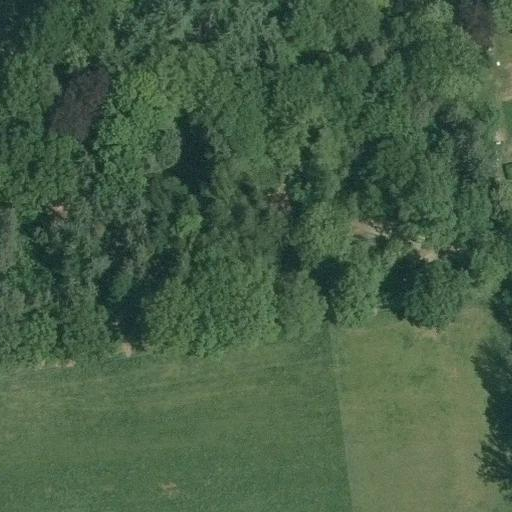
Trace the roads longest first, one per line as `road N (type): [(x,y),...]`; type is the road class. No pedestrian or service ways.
road 1 (track): [(511,253),(296,307),(0,347)]
road 2 (unclassified): [(0,114),(64,0)]
